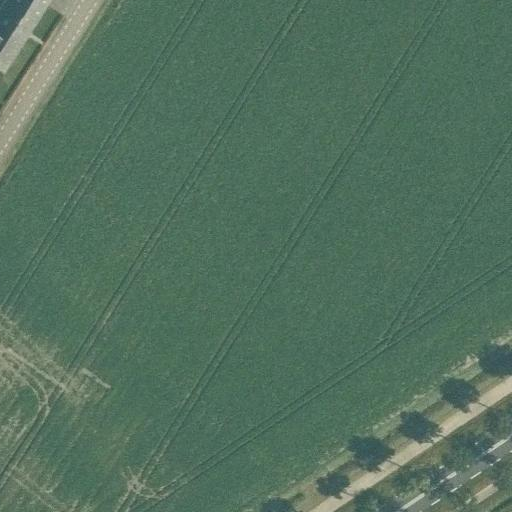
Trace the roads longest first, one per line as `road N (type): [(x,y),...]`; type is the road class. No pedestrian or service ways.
road 1 (unclassified): [(319,511),(511,383)]
road 2 (unclassified): [(0,143),(90,0)]
road 3 (primary): [(397,511),(511,434)]
